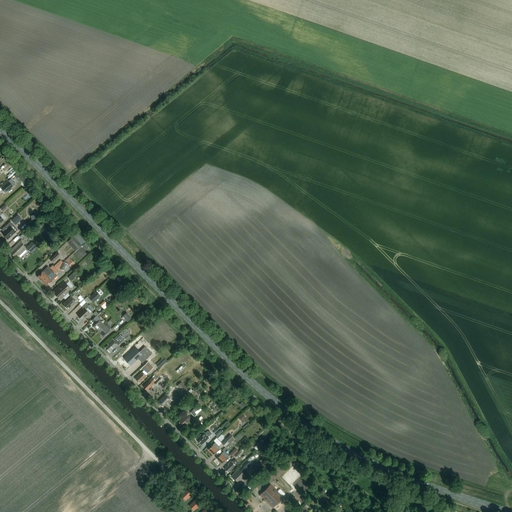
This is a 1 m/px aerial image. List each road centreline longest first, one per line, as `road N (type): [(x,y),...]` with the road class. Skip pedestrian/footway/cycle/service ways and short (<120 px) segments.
road 1 (primary): [(507,511),(364,459),(285,410),(0,128)]
road 2 (tertiary): [(253,511),(0,247)]
road 3 (unclassified): [(175,511),(165,470),(0,302)]
